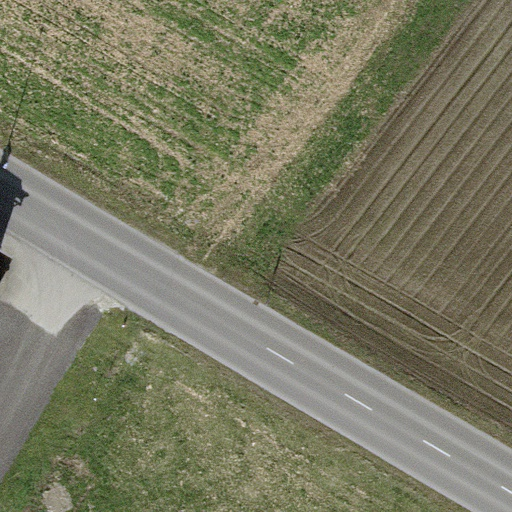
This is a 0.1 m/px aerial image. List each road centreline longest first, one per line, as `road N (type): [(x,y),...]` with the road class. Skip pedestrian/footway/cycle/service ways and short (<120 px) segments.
road 1 (tertiary): [(511,490),(0,189)]
road 2 (unknown): [(83,238),(0,378)]
